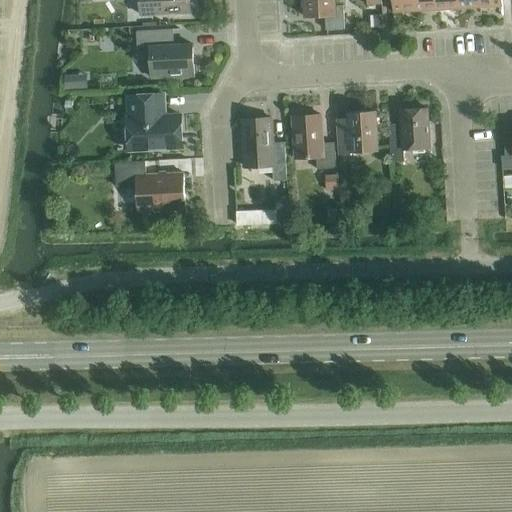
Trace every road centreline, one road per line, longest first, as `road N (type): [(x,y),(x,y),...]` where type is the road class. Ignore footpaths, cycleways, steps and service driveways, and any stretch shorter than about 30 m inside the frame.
road 1 (unclassified): [(511,265),(127,278),(0,303)]
road 2 (unclassified): [(0,421),(511,409)]
road 3 (primary): [(511,346),(0,357)]
road 4 (residential): [(511,83),(418,69),(266,73),(248,52),(244,0)]
